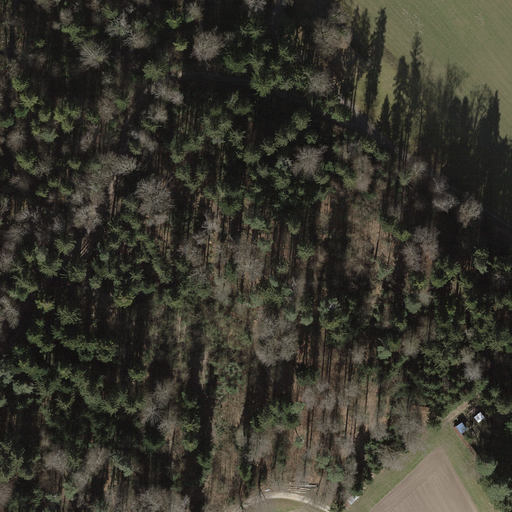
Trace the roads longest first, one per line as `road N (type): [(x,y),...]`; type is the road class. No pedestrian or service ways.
road 1 (track): [(0,332),(89,229),(117,180),(125,121),(142,92),(180,71),(233,78),(342,116)]
road 2 (track): [(511,228),(342,116)]
road 3 (track): [(342,116),(276,30),(292,0)]
